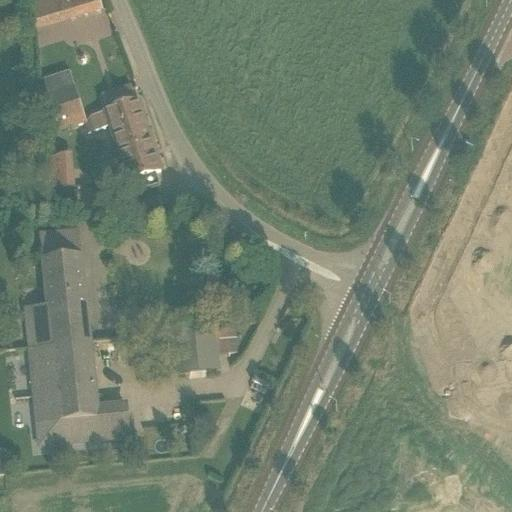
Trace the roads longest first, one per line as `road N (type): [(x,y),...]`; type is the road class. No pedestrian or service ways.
road 1 (unclassified): [(360,288),(267,244),(199,186),(117,0)]
road 2 (unknown): [(511,117),(417,329),(458,395),(511,387)]
road 3 (tertiary): [(360,288),(272,493)]
road 4 (tertiary): [(272,493),(376,296)]
road 5 (tertiary): [(376,296),(465,95)]
road 6 (tertiary): [(465,95),(360,288)]
